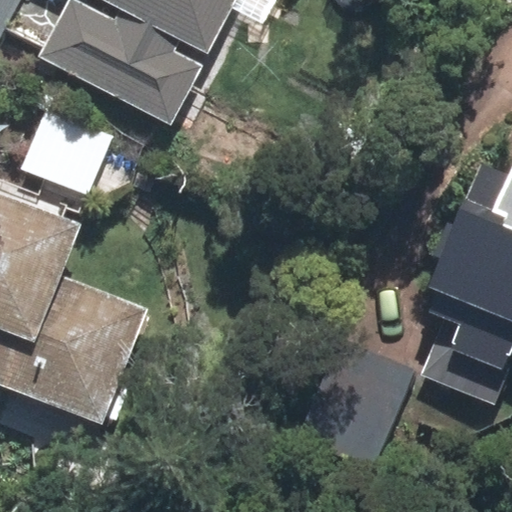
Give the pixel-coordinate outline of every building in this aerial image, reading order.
[(0,0),(0,32),(14,0),(0,0)] [(241,0),(139,0),(141,1),(128,26),(90,8),(66,57),(186,115),(210,67),(179,53),(192,26),(221,40),(241,0)] [(0,374),(116,416),(153,313),(76,285),(96,231),(0,196),(0,374)] [(511,212),(485,202),(445,303),(470,313),(444,377),(506,402),(511,387),(511,212)] [(383,469),(423,372),(352,344),(313,441),(383,469)]
